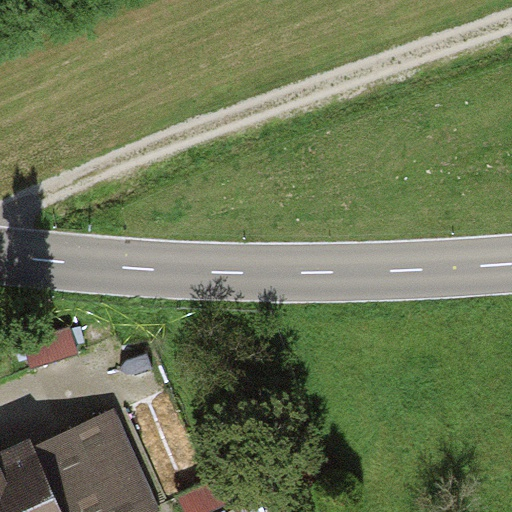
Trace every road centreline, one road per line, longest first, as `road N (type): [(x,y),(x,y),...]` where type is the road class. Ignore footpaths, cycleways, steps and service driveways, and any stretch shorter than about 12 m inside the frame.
road 1 (track): [(0,221),(511,31)]
road 2 (tertiary): [(0,255),(264,275),(511,266)]
